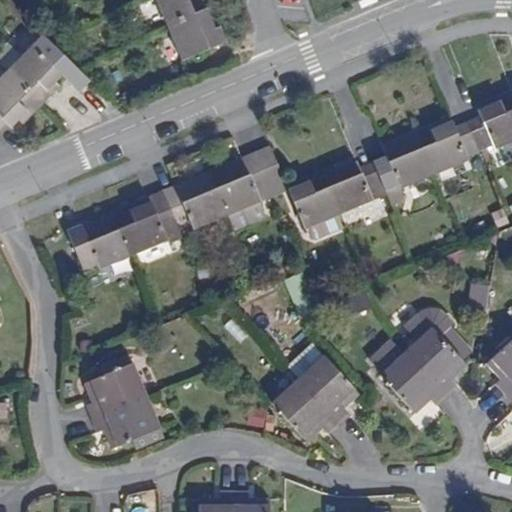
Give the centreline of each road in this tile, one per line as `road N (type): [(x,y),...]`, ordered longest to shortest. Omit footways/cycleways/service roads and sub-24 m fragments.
road 1 (residential): [(60,469),(80,479),(128,478),(227,444),(336,478),(438,480)]
road 2 (residential): [(280,65),(0,182)]
road 3 (residential): [(0,186),(48,294),(45,415),(60,469)]
road 4 (residential): [(449,0),(280,65)]
